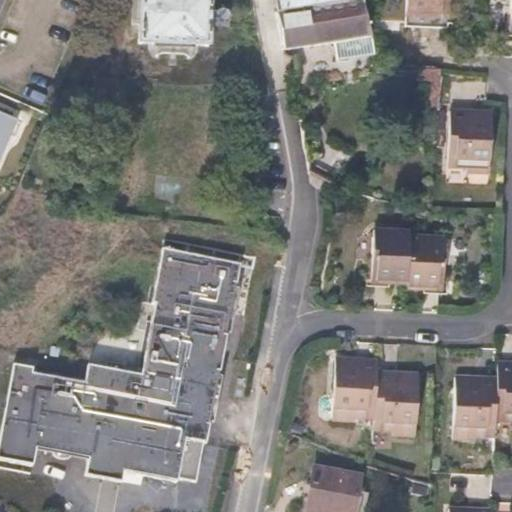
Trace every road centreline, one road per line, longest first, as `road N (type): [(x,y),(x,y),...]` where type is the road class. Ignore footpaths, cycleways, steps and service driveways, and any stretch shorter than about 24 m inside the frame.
road 1 (residential): [(286,325),(304,214),(282,91)]
road 2 (residential): [(286,325),(511,320)]
road 3 (residential): [(247,511),(286,325)]
